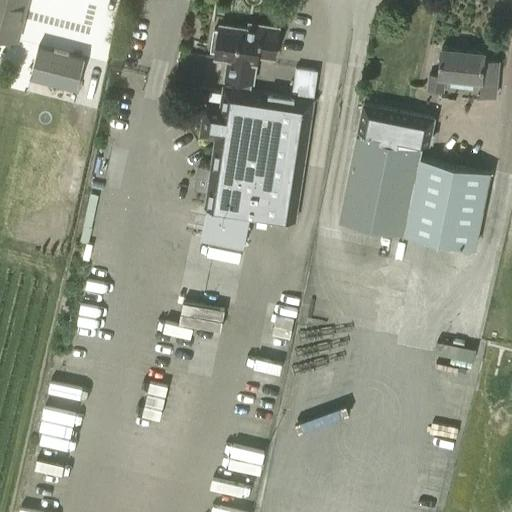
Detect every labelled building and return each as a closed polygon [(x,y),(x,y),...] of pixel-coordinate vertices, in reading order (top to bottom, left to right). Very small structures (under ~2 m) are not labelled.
[(0,0),(0,38),(18,42),(28,0),(0,0)] [(296,221),(314,100),(252,91),(253,83),(254,83),(257,63),(258,63),(259,56),(276,58),(280,28),(262,25),(262,30),(221,24),(220,30),(215,29),(212,51),(217,51),(216,57),(229,59),(226,79),(240,81),(238,89),(225,87),(221,109),(217,110),(213,111),(210,115),(208,118),(207,125),(208,128),(210,133),(213,137),(217,138),(206,208),(296,221)] [(38,46),(30,80),(77,92),(86,58),(38,46)] [(496,97),(500,62),(484,60),(485,52),(442,47),(439,75),(427,73),(426,89),(444,92),(446,79),(482,83),(482,96),(496,97)] [(296,66),(292,91),(313,95),(318,70),(296,66)] [(414,113),(364,103),(340,220),(475,247),(491,171),(426,158),(435,117),(415,113),(414,113)] [(176,317),(198,323),(200,313),(201,313),(203,307),(180,300),(176,317)] [(445,485),(447,464),(416,460),(414,481),(445,485)]
